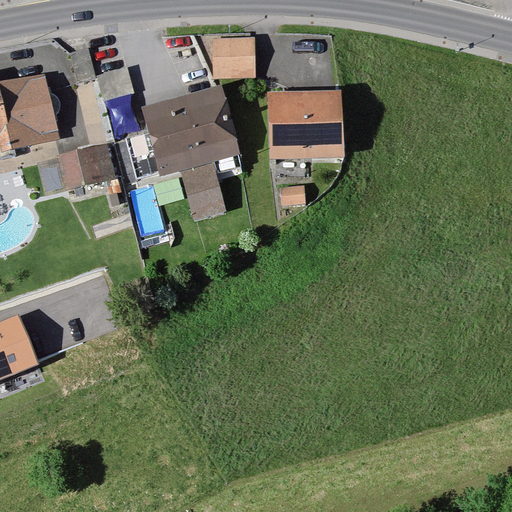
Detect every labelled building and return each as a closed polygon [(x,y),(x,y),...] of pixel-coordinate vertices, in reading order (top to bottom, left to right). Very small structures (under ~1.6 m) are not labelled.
[(254,43),(217,44),(218,77),(255,76),(254,43)] [(101,72),(117,127),(140,120),(124,66),(101,72)] [(7,76),(0,77),(0,141),(10,139),(13,153),(64,141),(48,78),(11,86),(7,76)] [(241,153),(225,93),(149,113),(164,173),(241,153)] [(349,154),(346,96),(274,100),(277,158),(349,154)] [(117,177),(110,147),(65,157),(72,188),(117,177)] [(231,210),(222,183),(193,192),(202,219),(231,210)] [(0,325),(0,397),(44,379),(18,317),(0,325)]
